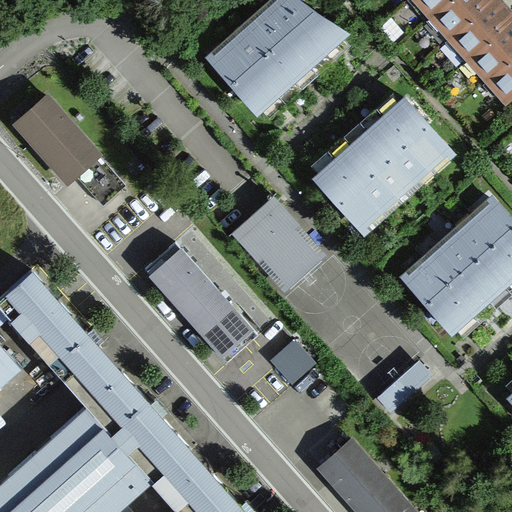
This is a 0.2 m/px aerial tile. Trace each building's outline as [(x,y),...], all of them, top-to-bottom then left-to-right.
[(275,0),(259,15),(316,76),(348,48),(341,41),(350,33),(293,0),(275,0)] [(415,0),(431,18),(452,0),(415,0)] [(496,0),(452,0),(431,18),(451,41),(496,0)] [(496,0),(451,41),(469,61),(511,21),(511,6),(506,0),(496,0)] [(316,76),(259,15),(244,29),(299,90),(316,76)] [(511,21),(469,61),(488,82),(511,60),(511,21)] [(299,90),(244,29),(227,44),(283,105),(299,90)] [(283,105),(227,44),(206,63),(256,117),(262,112),(268,119),(283,105)] [(511,100),(511,60),(488,82),(508,104),(511,100)] [(48,85),(12,117),(67,178),(76,170),(104,202),(128,180),(101,150),(105,148),(48,85)] [(395,96),(377,112),(432,174),(455,153),(405,96),(399,101),(395,96)] [(416,189),(432,174),(377,112),(361,125),(416,189)] [(398,205),(416,189),(361,125),(344,141),(398,205)] [(382,218),(398,205),(344,141),(326,155),(382,218)] [(363,235),(382,218),(326,155),(313,167),(319,174),(314,179),(363,235)] [(324,250),(273,192),(233,227),(285,285),(324,250)] [(511,216),(495,197),(474,216),(511,258),(511,216)] [(511,294),(511,293),(511,258),(474,216),(456,232),(511,294)] [(497,308),(511,294),(456,232),(441,245),(497,308)] [(259,329),(181,240),(148,269),(226,357),(259,329)] [(482,321),(497,308),(441,245),(426,258),(482,321)] [(466,336),(482,321),(426,258),(405,277),(453,332),(459,327),(466,336)] [(0,511),(247,511),(31,269),(0,297),(0,511)] [(295,335),(272,356),(293,380),(316,359),(295,335)] [(432,378),(419,362),(379,396),(393,412),(432,378)] [(416,511),(352,440),(320,468),(358,511),(416,511)]
